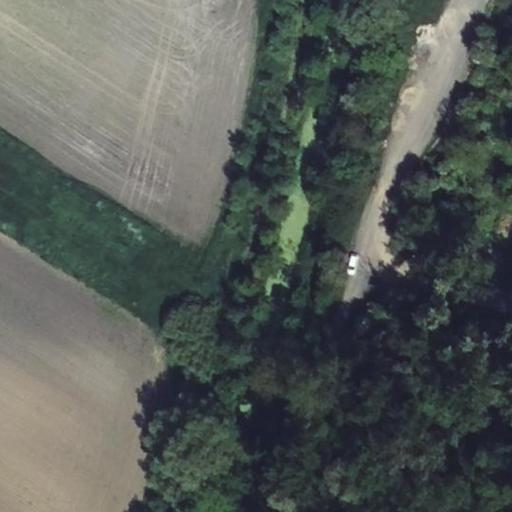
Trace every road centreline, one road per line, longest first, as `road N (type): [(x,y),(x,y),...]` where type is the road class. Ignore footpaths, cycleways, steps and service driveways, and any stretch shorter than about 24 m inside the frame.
road 1 (track): [(460,0),(365,270)]
road 2 (track): [(365,270),(247,511)]
